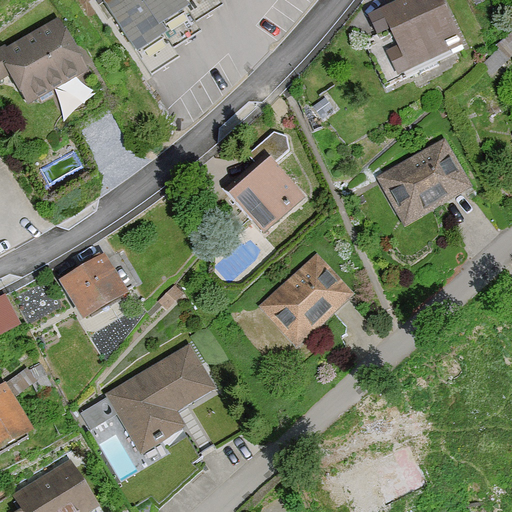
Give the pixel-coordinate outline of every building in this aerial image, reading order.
[(164,36),(159,28),(174,18),(187,10),(182,2),(184,0),(106,0),(103,2),(136,54),(147,47),(164,36)] [(439,0),(430,0),(386,20),(412,78),(464,54),(439,0)] [(56,16),(0,48),(0,76),(23,116),(91,76),(56,16)] [(448,150),(382,182),(407,233),(473,200),(448,150)] [(309,209),(277,173),(239,206),(271,242),(309,209)] [(107,256),(60,285),(83,321),(129,292),(107,256)] [(358,303),(318,258),(260,310),(300,355),(358,303)] [(0,299),(0,334),(20,325),(6,297),(0,299)] [(222,399),(198,352),(107,399),(141,467),(189,443),(178,421),(222,399)] [(0,466),(35,446),(7,399),(0,402),(0,466)] [(406,451),(337,477),(350,511),(375,511),(422,494),(406,451)] [(97,511),(72,467),(18,498),(25,511),(97,511)]
